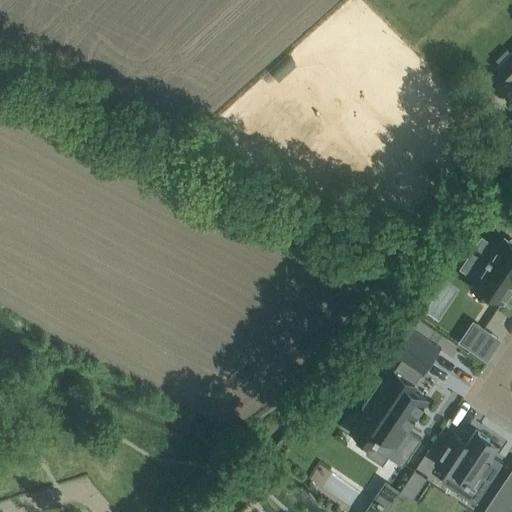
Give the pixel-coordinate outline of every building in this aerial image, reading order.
[(511,50),(510,52),(506,48),(494,60),(498,64),(496,66),(511,81),(511,50)] [(489,290),(501,298),(511,282),(511,238),(506,234),(504,237),(501,235),(468,282),(486,294),(489,290)] [(473,318),(459,339),(473,348),(487,328),(473,318)] [(413,385),(439,347),(409,326),(391,353),(400,359),(386,381),(381,378),(362,405),(367,408),(352,431),(373,445),(380,435),(394,444),(387,454),(403,465),(421,438),(406,427),(427,395),(413,385)] [(493,455),(500,445),(476,429),(466,444),(461,440),(462,439),(451,432),(433,459),(449,469),(452,464),(476,480),(481,473),(491,479),(503,462),(493,455)] [(416,470),(401,492),(414,500),(428,479),(416,470)] [(482,511),(502,511),(511,499),(511,483),(505,478),(482,511)] [(384,511),(388,506),(374,497),(363,511),(384,511)]
